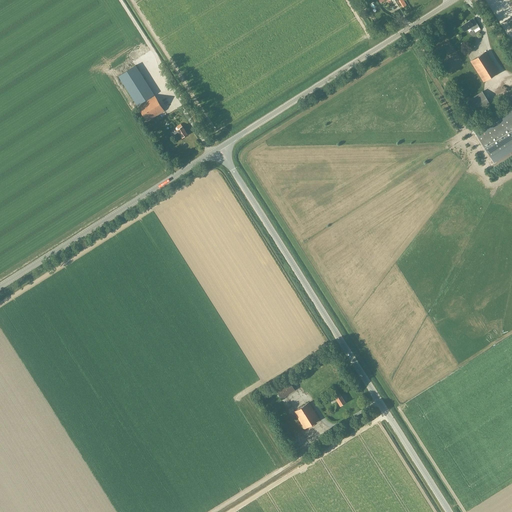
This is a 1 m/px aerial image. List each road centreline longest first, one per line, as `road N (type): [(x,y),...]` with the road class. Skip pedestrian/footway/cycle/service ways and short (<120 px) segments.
road 1 (unclassified): [(449,511),(229,164)]
road 2 (unclassified): [(223,145),(453,0)]
road 3 (unclassified): [(0,286),(214,151)]
